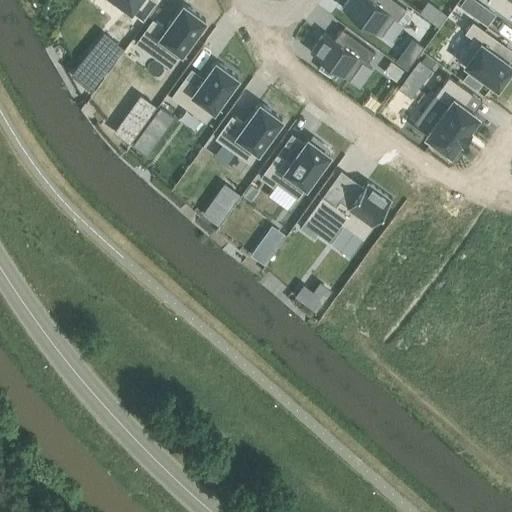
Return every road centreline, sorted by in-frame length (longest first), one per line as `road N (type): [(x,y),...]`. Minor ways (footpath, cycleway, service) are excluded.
road 1 (secondary): [(208,511),(94,398),(0,268)]
road 2 (unknown): [(511,206),(435,169),(314,81),(292,58),(276,16)]
